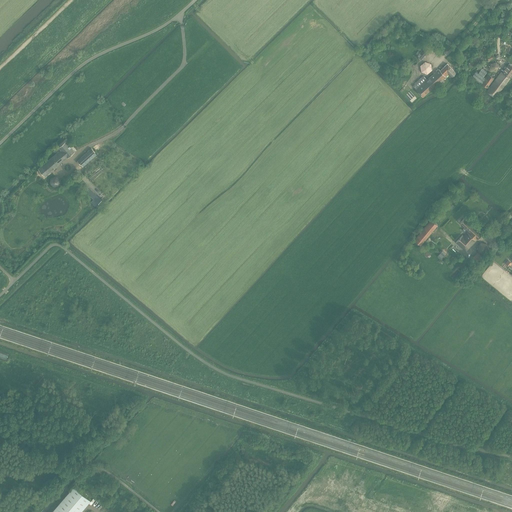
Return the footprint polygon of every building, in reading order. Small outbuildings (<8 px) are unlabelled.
[(430,50),(424,45),(422,47),(424,49),(417,57),(421,60),(430,50)] [(495,61),(492,65),(497,70),(500,66),(495,61)] [(420,66),(421,72),(427,74),(432,70),(431,64),(425,62),(420,66)] [(511,65),(509,63),(507,67),(502,73),(501,72),(487,92),(494,97),(510,78),(509,78),(511,75),(511,74),(511,65)] [(452,76),(455,73),(447,64),(440,71),(439,69),(438,69),(436,71),(436,72),(427,80),(424,76),(413,86),(423,97),(434,86),(435,87),(436,87),(435,86),(439,82),(440,83),(443,80),(443,79),(449,73),(452,76)] [(484,76),(487,71),(482,68),(479,73),(484,76)] [(482,83),(485,79),(477,74),(474,78),(482,83)] [(494,78),(489,74),(482,84),(487,87),(494,78)] [(45,176),(75,151),(66,141),(58,147),(61,150),(38,169),(45,176)] [(88,151),(77,161),(81,165),(95,152),(91,148),(88,151)] [(61,179),(56,175),(51,177),(50,182),(54,186),(60,185),(61,179)] [(102,199),(86,185),(83,189),(94,199),(91,201),(96,206),(102,199)] [(481,234),(475,228),(464,218),(460,222),(466,228),(469,231),(464,237),(462,235),(456,242),(466,251),(481,234)] [(415,239),(421,245),(438,225),(432,220),(415,239)] [(480,243),(477,247),(479,253),(484,254),(488,249),(486,244),(480,243)] [(74,487),(52,511),(82,511),(91,502),(74,487)]
